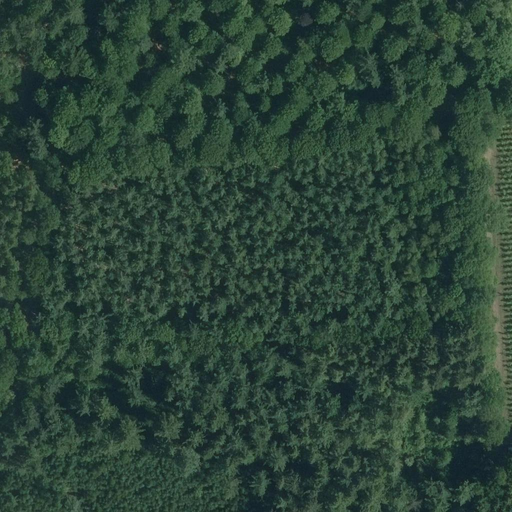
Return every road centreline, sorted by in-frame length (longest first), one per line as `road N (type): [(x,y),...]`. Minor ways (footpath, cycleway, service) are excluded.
road 1 (track): [(486,98),(498,441),(466,511)]
road 2 (track): [(57,140),(387,107)]
road 3 (track): [(0,327),(57,140)]
road 4 (track): [(57,140),(121,0)]
